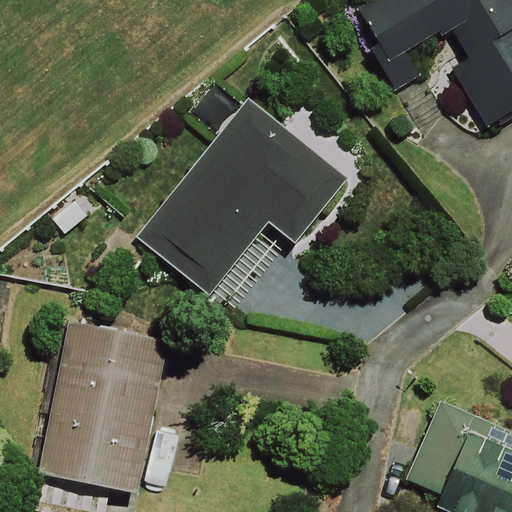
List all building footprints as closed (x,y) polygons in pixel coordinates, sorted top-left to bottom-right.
[(511,0),(362,0),(353,5),(378,46),(370,51),(395,94),(420,79),(406,56),(450,29),(469,60),(451,70),(487,131),(511,116),(511,0)] [(346,187),(219,85),(189,121),(218,145),(139,242),(210,299),(268,227),(295,249),(346,187)] [(83,186),(45,217),(62,237),(99,206),(83,186)] [(67,327),(37,476),(43,477),(38,502),(88,511),(106,511),(111,491),(139,496),(169,348),(67,327)] [(511,511),(511,435),(442,403),(406,482),(446,500),(440,511),(511,511)]
